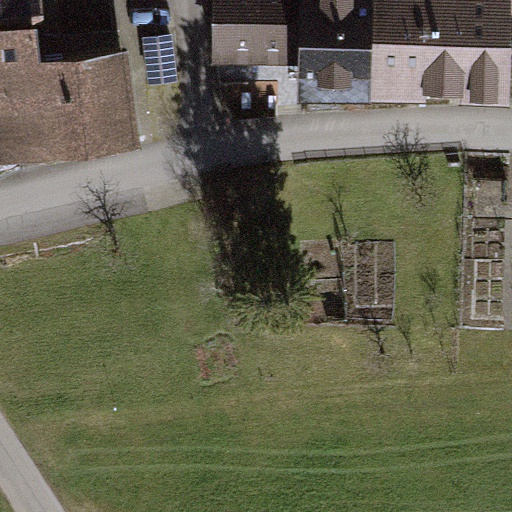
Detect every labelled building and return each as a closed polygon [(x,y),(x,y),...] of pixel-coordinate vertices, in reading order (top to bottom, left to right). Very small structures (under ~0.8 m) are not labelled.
[(35,0),(0,0),(0,168),(144,154),(134,57),(42,66),(35,0)] [(375,107),(375,0),(218,0),(218,75),(298,76),(297,106),(375,107)] [(375,0),(375,107),(423,108),(423,0),(375,0)] [(423,0),(423,108),(471,109),(471,0),(423,0)] [(511,0),(471,0),(471,109),(511,109),(511,0)]
